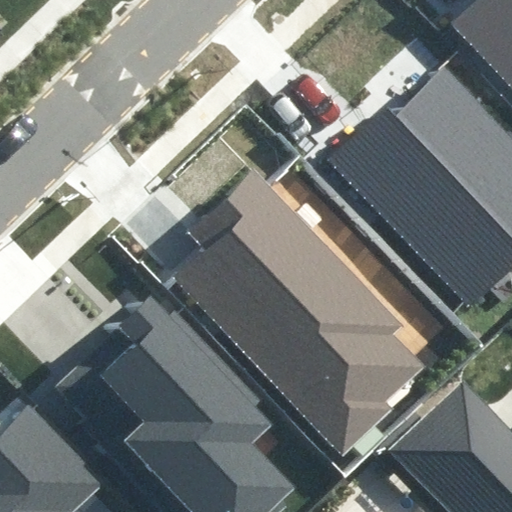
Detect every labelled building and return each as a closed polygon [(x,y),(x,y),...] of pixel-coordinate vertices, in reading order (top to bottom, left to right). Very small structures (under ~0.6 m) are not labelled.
[(511,0),(474,0),(453,19),(511,81),(511,0)] [(511,267),(511,130),(446,60),(336,161),(471,306),(511,267)] [(408,324),(254,167),(186,233),(203,250),(170,282),(342,457),(426,376),(391,341),(408,324)] [(272,420),(154,292),(112,329),(126,345),(100,368),(150,422),(129,441),(193,511),(268,511),(290,493),(245,444),(272,420)] [(511,511),(511,429),(461,378),(383,455),(439,511),(511,511)] [(0,511),(79,511),(75,507),(102,482),(24,400),(0,422),(0,511)]
